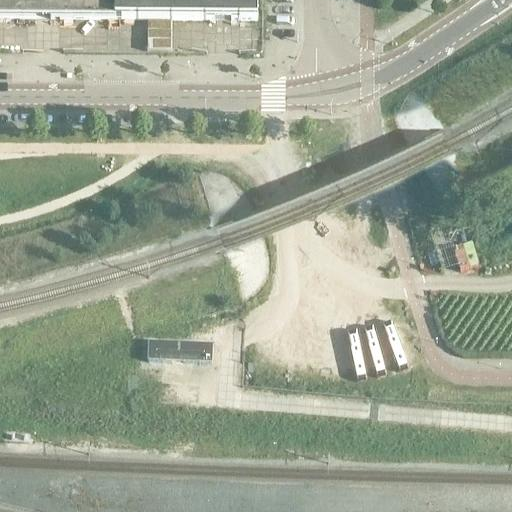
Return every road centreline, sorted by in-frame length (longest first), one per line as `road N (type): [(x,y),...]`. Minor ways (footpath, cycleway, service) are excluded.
road 1 (tertiary): [(0,97),(316,94)]
road 2 (tertiary): [(501,0),(366,84),(316,94)]
